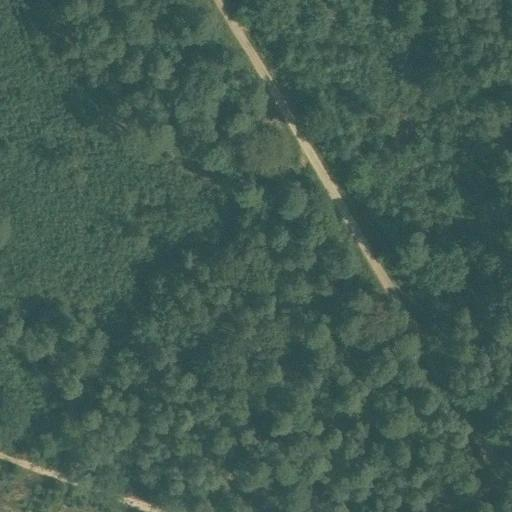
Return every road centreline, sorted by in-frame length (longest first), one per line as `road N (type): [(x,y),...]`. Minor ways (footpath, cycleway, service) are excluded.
road 1 (track): [(511,496),(354,208),(222,0)]
road 2 (track): [(511,274),(394,511)]
road 3 (track): [(0,457),(164,511)]
